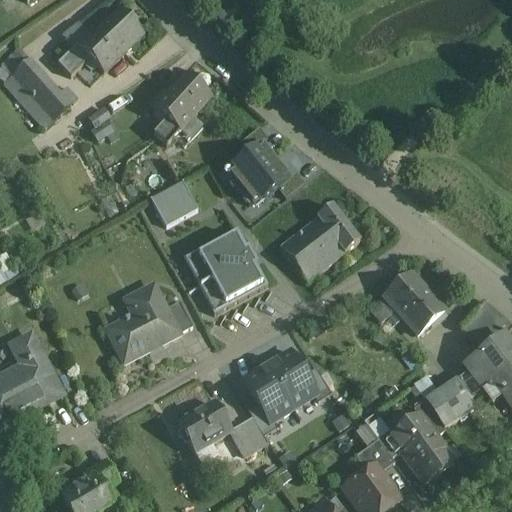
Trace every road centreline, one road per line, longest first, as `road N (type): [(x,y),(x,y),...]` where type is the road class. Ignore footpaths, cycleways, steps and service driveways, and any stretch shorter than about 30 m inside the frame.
road 1 (residential): [(0,478),(340,292),(428,234)]
road 2 (residential): [(428,234),(255,94),(160,0)]
